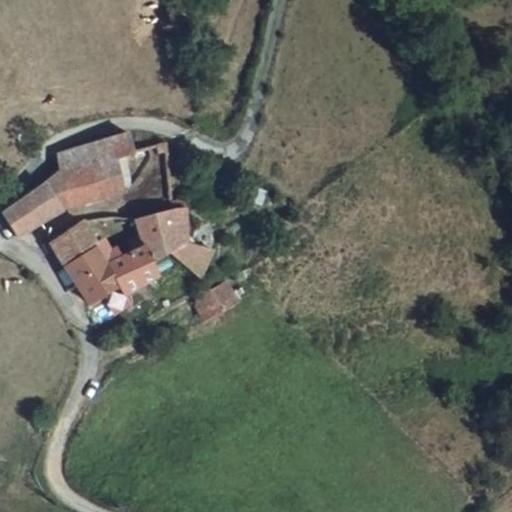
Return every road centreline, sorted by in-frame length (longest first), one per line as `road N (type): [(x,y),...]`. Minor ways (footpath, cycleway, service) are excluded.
road 1 (track): [(283,0),(246,145),(223,151),(125,122),(51,150),(0,212)]
road 2 (unclassified): [(94,511),(62,492),(51,470),(56,436),(90,358),(81,324),(52,280),(0,247)]
